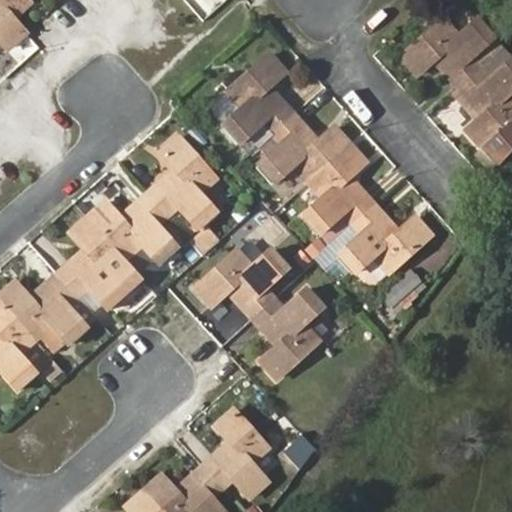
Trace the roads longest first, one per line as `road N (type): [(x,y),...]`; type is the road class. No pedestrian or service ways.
road 1 (residential): [(111,96),(106,138),(0,237)]
road 2 (residential): [(156,375),(141,417),(36,511)]
